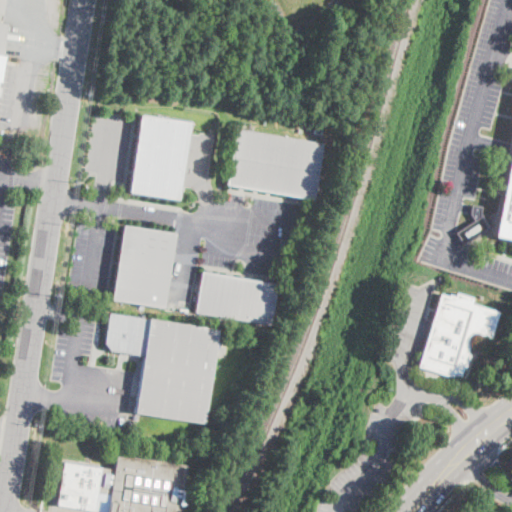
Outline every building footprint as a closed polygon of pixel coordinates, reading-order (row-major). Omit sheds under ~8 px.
[(140,114),(189,121),(178,196),(129,189),(140,114)] [(322,143),(312,200),(226,186),(235,129),(322,143)] [(511,240),(493,237),(502,192),(511,142),(511,240)] [(482,214),(474,219),(470,212),(472,204),(482,205),(481,212),(482,214)] [(161,308),(161,309),(110,300),(122,225),(173,234),(161,308)] [(275,286),(268,325),(193,313),(200,272),(275,284),(275,286)] [(455,293),(473,298),(471,303),(499,312),(490,339),(473,334),(467,354),(470,355),(470,356),(466,368),(463,367),(460,379),(417,366),(439,293),(448,296),(448,294),(454,296),(455,293)] [(213,356),(202,424),(135,413),(144,356),(109,351),(104,343),(109,313),(217,330),(213,356)] [(183,465),(178,497),(176,511),(91,511),(56,507),(63,462),(112,469),(114,456),(183,465)]
